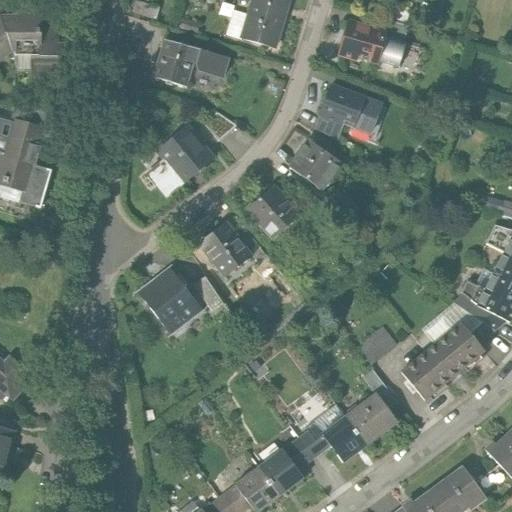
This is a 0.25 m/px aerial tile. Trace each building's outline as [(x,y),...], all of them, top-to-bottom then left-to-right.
[(252,0),(252,2),(285,12),(288,0),(252,0)] [(158,9),(133,1),(129,14),(154,22),(158,9)] [(273,50),(285,12),(252,2),(249,14),(241,40),(273,50)] [(16,20),(1,19),(0,20),(0,62),(15,52),(15,58),(31,58),(39,58),(40,30),(41,7),(17,7),(16,20)] [(241,40),(249,14),(233,10),(225,35),(241,40)] [(197,24),(181,19),(178,31),(194,35),(197,24)] [(407,28),(388,22),(384,36),(385,36),(384,38),(403,44),(407,28)] [(398,69),(405,44),(403,44),(384,38),(385,36),(384,36),(369,32),(370,29),(348,23),(338,57),(356,62),(356,59),(376,65),(377,63),(398,69)] [(58,30),(40,30),(39,58),(31,58),(31,74),(31,83),(61,83),(62,46),(58,45),(58,30)] [(185,88),(193,64),(198,66),(200,73),(222,79),(227,60),(164,41),(152,79),(185,88)] [(31,58),(15,58),(15,72),(18,74),(31,74),(31,58)] [(364,100),(329,87),(318,117),(319,117),(343,126),(352,130),(353,128),(370,135),(380,108),(363,102),(364,100)] [(18,109),(14,122),(52,133),(53,132),(58,113),(18,109)] [(237,127),(216,113),(202,124),(218,143),(237,127)] [(319,117),(314,130),(336,143),(343,126),(319,117)] [(13,125),(0,121),(0,154),(4,156),(4,158),(0,157),(0,199),(40,210),(51,172),(31,167),(38,143),(50,146),(54,132),(53,132),(52,133),(14,122),(13,125)] [(185,129),(157,153),(166,163),(150,176),(168,197),(212,161),(185,129)] [(309,143),(289,170),(297,176),(319,192),(321,192),(330,179),(333,181),(343,167),(309,143)] [(297,176),(291,185),(313,201),(319,192),(297,176)] [(272,187),(245,212),(272,241),(299,217),(272,187)] [(511,206),(502,203),(498,214),(511,218),(511,206)] [(226,225),(198,245),(223,280),(251,259),(226,225)] [(511,316),(511,232),(494,227),(488,240),(506,249),(492,276),(483,271),(474,287),(466,283),(460,295),(462,297),(476,307),(476,308),(477,309),(503,322),(508,324),(511,316)] [(172,273),(140,298),(167,333),(198,308),(172,273)] [(204,278),(192,286),(210,312),(222,305),(204,278)] [(476,307),(462,297),(455,305),(469,316),(477,309),(476,308),(476,307)] [(469,316),(455,305),(441,317),(453,330),(458,325),(475,345),(492,332),(469,316)] [(477,309),(469,316),(492,332),(503,322),(477,309)] [(453,330),(441,317),(423,333),(434,346),(453,330)] [(475,345),(458,325),(453,330),(434,346),(400,373),(424,402),(482,353),(475,345)] [(396,347),(382,329),(357,348),(370,366),(396,347)] [(0,392),(12,403),(33,380),(10,358),(3,365),(0,362),(0,392)] [(388,394),(372,371),(362,379),(375,397),(376,396),(379,401),(388,394)] [(375,397),(346,419),(366,445),(395,423),(379,401),(376,396),(375,397)] [(344,462),(366,445),(346,419),(324,435),(332,446),(344,462)] [(282,451),(283,452),(298,472),(306,466),(306,465),(323,452),(323,453),(332,446),(324,435),(316,425),(308,432),(308,433),(291,445),(282,451)] [(14,433),(0,429),(0,477),(3,478),(14,433)] [(510,481),(511,479),(511,432),(496,448),(493,445),(484,453),(498,467),(509,479),(510,481)] [(283,452),(259,470),(278,496),(302,478),(298,472),(283,452)] [(498,467),(473,484),(485,501),(499,490),(497,487),(509,479),(498,467)] [(462,469),(433,492),(447,511),(461,511),(466,508),(469,511),(485,501),(473,484),(462,469)] [(254,511),(256,511),(278,496),(259,470),(236,487),(250,506),(254,511)] [(201,511),(242,511),(250,506),(236,487),(236,486),(227,493),(227,494),(210,507),(210,506),(201,511)] [(447,511),(433,492),(413,506),(410,502),(401,509),(402,509),(404,511),(447,511)]
